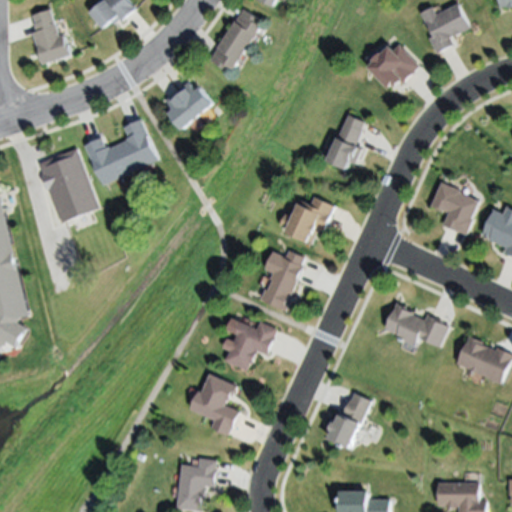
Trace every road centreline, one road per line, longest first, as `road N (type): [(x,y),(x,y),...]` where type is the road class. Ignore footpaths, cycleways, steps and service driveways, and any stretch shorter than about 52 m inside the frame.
road 1 (residential): [(511,72),(458,99),(418,143),(262,481),(260,511)]
road 2 (residential): [(204,0),(174,40),(127,77),(0,125)]
road 3 (residential): [(511,309),(370,245)]
